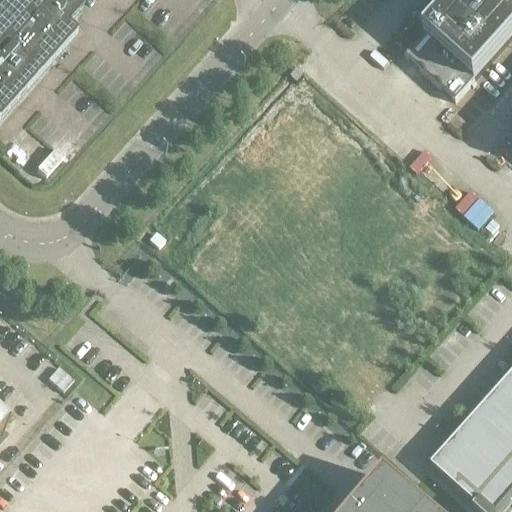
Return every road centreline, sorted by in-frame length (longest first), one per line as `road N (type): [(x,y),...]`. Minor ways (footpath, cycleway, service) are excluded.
road 1 (unclassified): [(0,223),(36,241),(64,236),(277,0)]
road 2 (unknown): [(48,511),(152,383)]
